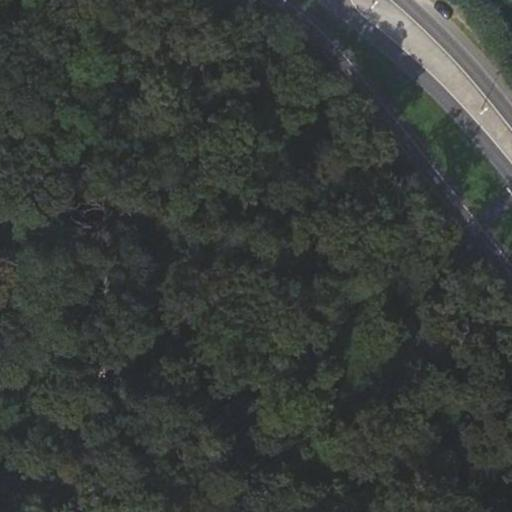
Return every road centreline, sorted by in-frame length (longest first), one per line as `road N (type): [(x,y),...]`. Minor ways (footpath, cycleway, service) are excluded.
road 1 (secondary): [(329,0),(409,66),(511,178)]
road 2 (secondary): [(511,120),(399,0)]
